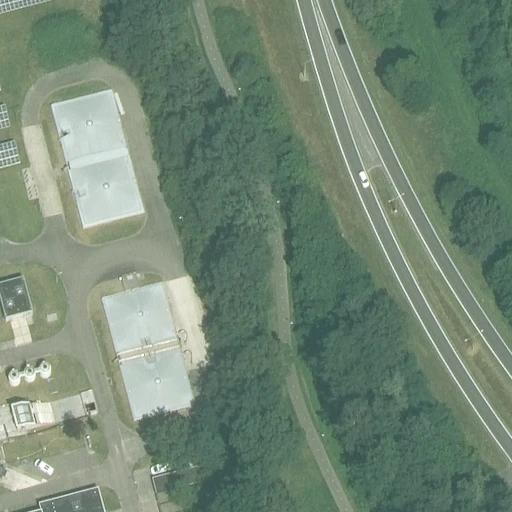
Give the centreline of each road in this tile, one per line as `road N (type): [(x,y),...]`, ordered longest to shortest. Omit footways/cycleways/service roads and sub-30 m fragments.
road 1 (primary): [(302,0),(364,185),(436,334),(511,450)]
road 2 (primary): [(511,365),(442,265),(391,167),(323,0)]
